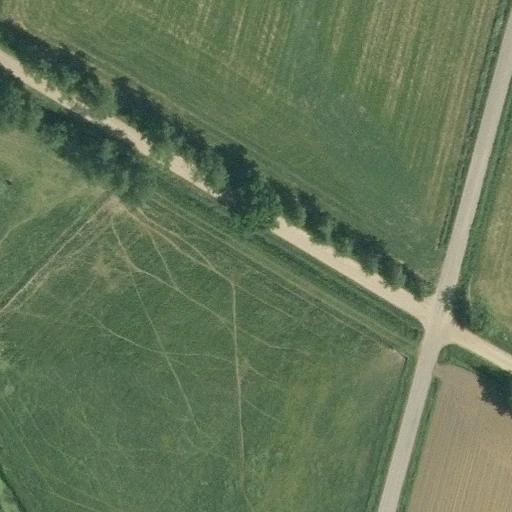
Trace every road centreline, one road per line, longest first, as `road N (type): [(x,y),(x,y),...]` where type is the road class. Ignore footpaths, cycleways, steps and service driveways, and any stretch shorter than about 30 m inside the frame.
road 1 (track): [(0,62),(438,323)]
road 2 (track): [(511,47),(438,323)]
road 3 (track): [(438,323),(387,511)]
